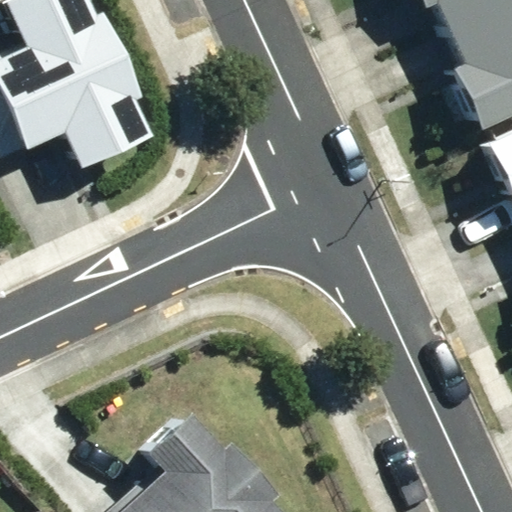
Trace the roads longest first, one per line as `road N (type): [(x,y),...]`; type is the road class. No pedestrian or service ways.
road 1 (residential): [(0,337),(335,179)]
road 2 (residential): [(335,179),(488,511)]
road 3 (residential): [(249,0),(335,179)]
